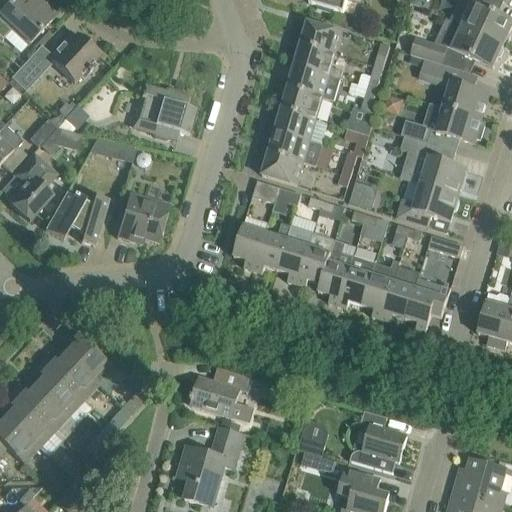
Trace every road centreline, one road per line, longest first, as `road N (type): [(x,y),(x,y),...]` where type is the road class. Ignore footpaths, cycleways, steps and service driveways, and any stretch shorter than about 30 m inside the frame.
road 1 (residential): [(14,290),(44,290),(54,278),(171,277),(236,95),(241,48)]
road 2 (residential): [(419,511),(444,439),(444,360),(511,159)]
road 3 (unclassified): [(241,48),(126,36),(74,0)]
road 4 (residential): [(161,362),(165,401),(139,511)]
